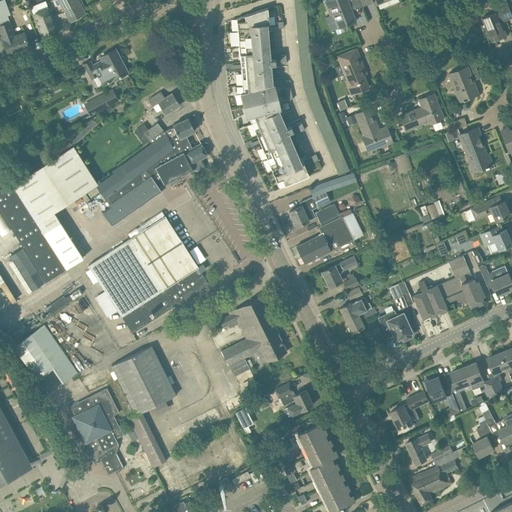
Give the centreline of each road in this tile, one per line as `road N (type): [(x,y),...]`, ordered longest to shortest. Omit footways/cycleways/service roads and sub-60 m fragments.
road 1 (tertiary): [(351,384),(328,359),(216,120),(207,91),(207,13)]
road 2 (unclassified): [(0,80),(111,16),(207,13)]
road 3 (unclassified): [(351,384),(511,307)]
road 4 (tertiary): [(402,511),(350,406),(351,384)]
